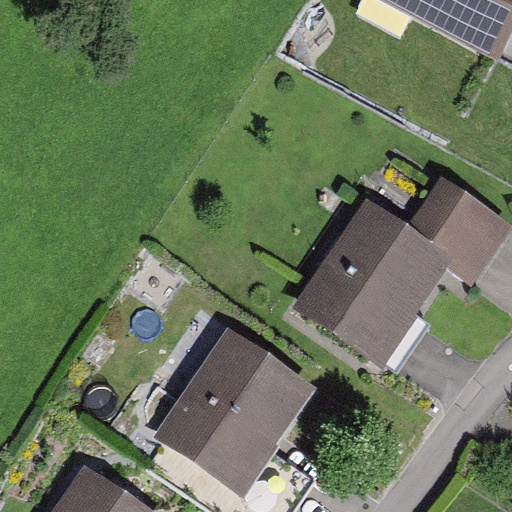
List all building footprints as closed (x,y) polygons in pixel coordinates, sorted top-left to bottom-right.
[(511,47),(511,0),(369,0),(501,68),(511,47)] [(511,237),(511,235),(444,186),(409,237),(455,268),(448,279),(474,295),(511,237)] [(409,237),(367,208),(296,317),(386,380),(448,279),(455,268),(409,237)] [(318,398),(229,336),(155,446),(247,509),(318,398)] [(141,511),(86,473),(59,511),(141,511)]
